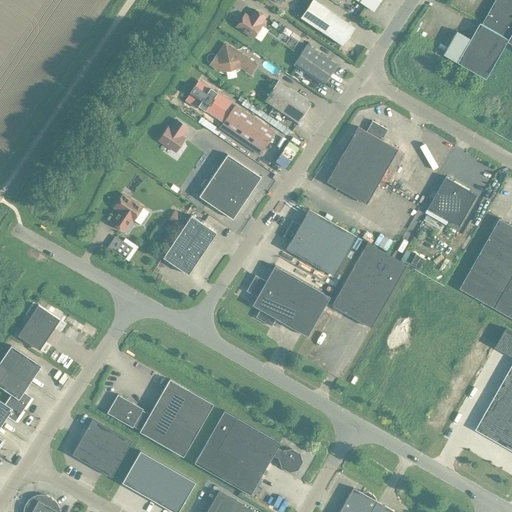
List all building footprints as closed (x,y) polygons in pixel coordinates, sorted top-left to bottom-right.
[(311,0),(300,17),(317,28),(342,46),(355,27),(313,0),(311,0)] [(380,0),(356,0),(373,11),(380,0)] [(480,23),(458,62),(487,79),(508,41),(511,43),(511,0),(495,0),(482,24),(480,23)] [(244,14),(236,26),(253,38),(262,25),(260,24),(265,16),(254,9),(250,15),(251,16),(250,18),(244,14)] [(417,21),(409,33),(418,40),(427,29),(417,21)] [(450,57),(464,33),(449,24),(435,48),(450,57)] [(250,73),(256,65),(225,44),(216,56),(210,64),(220,71),(222,67),(226,70),(234,68),(237,64),(250,73)] [(293,64),(323,85),(337,65),(307,44),(293,64)] [(264,101),(297,123),(311,103),(278,80),(264,101)] [(205,110),(223,122),(234,105),(216,93),(217,92),(210,88),(209,89),(198,81),(187,98),(198,105),(197,106),(205,111),(205,110)] [(234,104),(234,105),(223,122),(220,126),(260,153),(274,131),(234,104)] [(441,118),(444,113),(429,107),(427,112),(441,118)] [(158,140),(175,151),(184,138),(181,136),(187,127),(176,120),(170,128),(167,127),(158,140)] [(326,182),(366,204),(397,149),(381,140),(387,129),(372,120),(366,131),(358,126),(353,134),(351,133),(342,149),(344,150),(326,182)] [(198,196),(232,219),(261,177),(227,154),(198,196)] [(445,176),(428,206),(461,226),(478,195),(445,176)] [(119,210),(111,222),(124,231),(132,219),(133,220),(142,207),(122,194),(114,207),(119,210)] [(479,211),(484,202),(478,199),(473,208),(479,211)] [(166,207),(163,216),(173,219),(176,210),(166,207)] [(286,248),(333,276),(356,236),(308,209),(299,225),(291,220),(282,236),(290,240),(286,248)] [(210,241),(216,232),(190,215),(162,257),(188,274),(210,241)] [(511,224),(500,218),(460,288),(511,317),(511,224)] [(370,328),(406,264),(366,242),(331,305),(370,328)] [(265,281),(255,275),(246,291),(256,297),(252,305),(260,309),(255,317),(271,326),(275,318),(307,336),(329,297),(274,265),(265,281)] [(17,335),(39,350),(60,319),(38,305),(17,335)] [(438,319),(404,378),(438,397),(433,405),(450,415),(488,348),(438,319)] [(58,332),(75,343),(81,334),(64,323),(58,332)] [(495,346),(511,356),(511,331),(505,328),(495,346)] [(315,362),(323,352),(311,344),(304,354),(315,362)] [(0,360),(0,362),(30,383),(41,366),(11,345),(0,360)] [(57,352),(53,361),(61,364),(65,356),(57,352)] [(7,399),(23,409),(31,397),(23,392),(30,383),(0,362),(0,387),(11,394),(7,399)] [(511,372),(509,371),(501,383),(511,389),(511,372)] [(169,379),(151,410),(124,395),(112,416),(183,457),(213,404),(169,379)] [(508,403),(511,405),(511,389),(501,383),(494,396),(508,403)] [(511,422),(511,405),(508,403),(494,396),(487,408),(501,416),(511,422)] [(23,409),(7,399),(4,404),(0,400),(0,425),(1,426),(7,416),(15,422),(23,409)] [(501,416),(487,408),(475,430),(489,437),(501,416)] [(283,451),(277,448),(280,442),(223,409),(193,462),(250,495),(272,456),(278,459),(281,468),(289,472),(297,470),(302,462),(299,453),(291,449),(283,451)] [(489,437),(501,444),(511,424),(511,422),(501,416),(489,437)] [(92,419),(76,446),(79,458),(111,476),(131,441),(92,419)] [(511,424),(501,444),(511,450),(511,424)] [(140,450),(121,482),(173,511),(178,511),(195,482),(140,450)] [(353,487),(338,511),(395,511),(376,501),(375,497),(372,494),(368,492),(365,492),(361,492),(353,487)] [(205,511),(255,511),(218,490),(205,511)] [(59,511),(59,508),(57,503),(54,499),(50,496),(46,495),(41,494),(36,495),(32,497),(28,500),(25,504),(23,508),(22,511),(59,511)]
